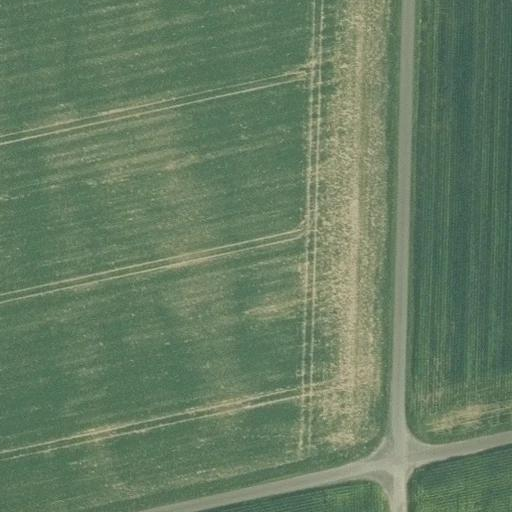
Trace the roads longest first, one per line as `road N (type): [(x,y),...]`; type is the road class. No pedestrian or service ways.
road 1 (unclassified): [(414,0),(402,450)]
road 2 (unclassified): [(402,450),(125,511)]
